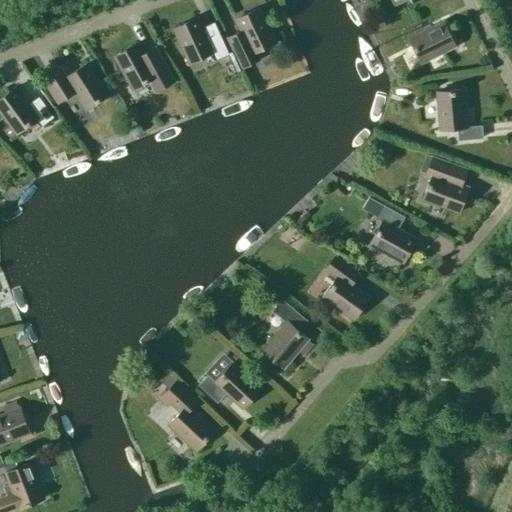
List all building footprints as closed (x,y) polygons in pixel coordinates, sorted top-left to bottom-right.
[(260,6),(235,18),(240,30),(224,38),(238,68),(255,60),(252,52),(276,41),(260,6)] [(198,16),(173,28),(189,62),(213,51),(216,58),(228,53),(218,31),(207,36),(198,16)] [(456,45),(443,20),(424,30),(421,24),(408,31),(410,36),(409,37),(422,62),(456,45)] [(138,42),(113,55),(132,89),(155,76),(161,86),(173,80),(159,55),(149,61),(138,42)] [(232,56),(229,57),(236,72),(239,71),(232,56)] [(108,94),(88,62),(65,76),(62,70),(51,77),(64,97),(74,91),(85,109),(108,94)] [(52,116),(38,97),(29,104),(16,86),(0,97),(0,112),(15,133),(37,118),(42,124),(52,116)] [(459,139),(483,137),(482,125),(467,126),(464,88),(436,91),(440,129),(458,127),(459,139)] [(467,167),(418,150),(412,166),(427,171),(426,174),(431,176),(428,186),(431,187),(428,195),(425,194),(423,199),(459,212),(469,185),(461,182),(467,167)] [(404,216),(383,204),(368,196),(361,208),(377,216),(376,217),(383,220),(370,244),(403,262),(416,237),(398,227),(404,216)] [(287,236),(285,248),(300,251),(302,239),(287,236)] [(359,273),(335,256),(325,269),(336,277),(322,297),(353,319),(369,296),(352,283),(359,273)] [(274,310),(286,321),(262,349),(284,367),(298,350),(303,354),(313,343),(308,339),(308,338),(299,330),(306,321),(281,301),(274,310)] [(261,387),(233,361),(215,381),(208,374),(199,384),(218,401),(226,392),(242,408),(261,387)] [(176,380),(159,398),(167,405),(170,402),(180,411),(168,424),(196,450),(215,430),(191,407),(198,400),(176,380)] [(18,407),(16,401),(2,406),(5,412),(0,414),(0,444),(30,433),(19,407),(18,407)] [(18,508),(44,497),(30,462),(4,472),(9,483),(0,486),(0,494),(1,497),(0,497),(0,511),(2,511),(18,506),(18,508)]
